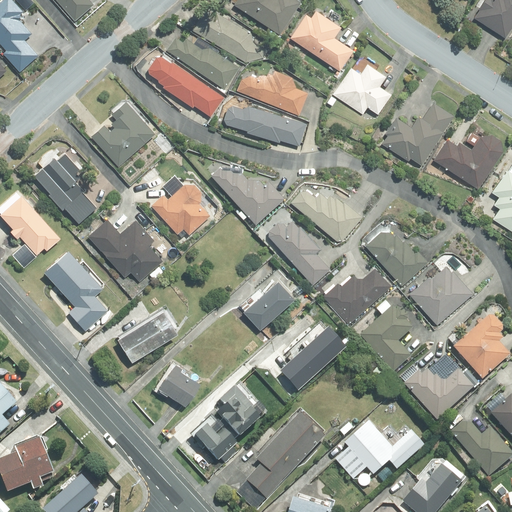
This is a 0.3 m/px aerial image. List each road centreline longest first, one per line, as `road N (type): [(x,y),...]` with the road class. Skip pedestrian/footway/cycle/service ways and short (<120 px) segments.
road 1 (residential): [(511,294),(493,251),(474,232),(356,166),(277,160),(217,142),(167,117),(97,51)]
road 2 (residential): [(0,296),(176,491)]
road 3 (residential): [(374,0),(511,100)]
road 4 (residential): [(0,139),(97,51)]
